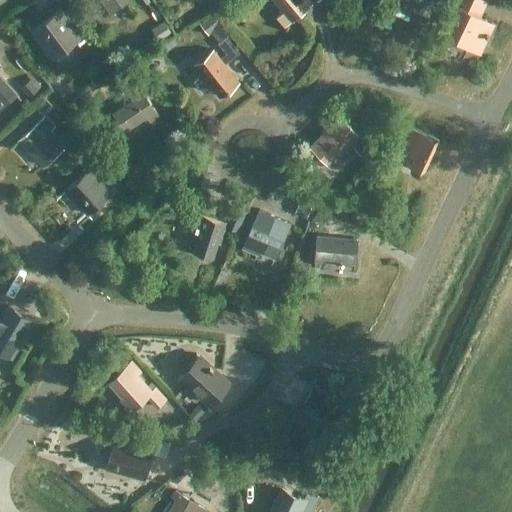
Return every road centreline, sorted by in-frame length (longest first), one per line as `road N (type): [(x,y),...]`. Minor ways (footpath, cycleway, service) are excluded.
road 1 (residential): [(298,348),(346,364),(383,345),(491,119)]
road 2 (residential): [(491,119),(388,78),(355,76),(328,81),(250,152)]
road 3 (residential): [(93,311),(230,325),(298,348)]
road 4 (residential): [(0,467),(93,311)]
road 5 (residential): [(93,311),(0,216)]
road 6 (residential): [(226,453),(298,348)]
